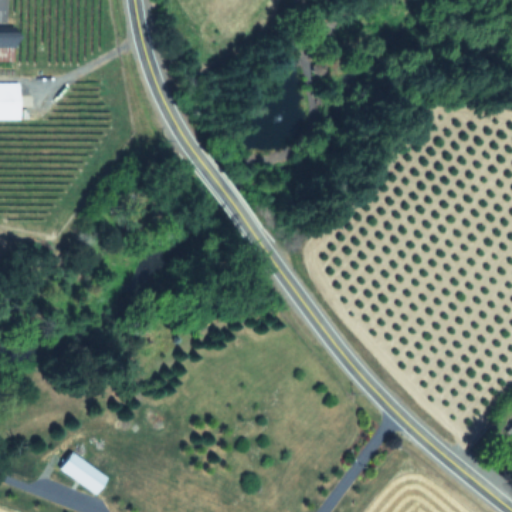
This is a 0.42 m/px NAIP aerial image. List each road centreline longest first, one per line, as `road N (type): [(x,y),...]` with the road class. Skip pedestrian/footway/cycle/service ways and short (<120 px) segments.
road 1 (tertiary): [(261,250),(393,412),(510,511)]
road 2 (tertiary): [(132,0),(152,80),(189,150)]
road 3 (tertiary): [(189,150),(261,250)]
